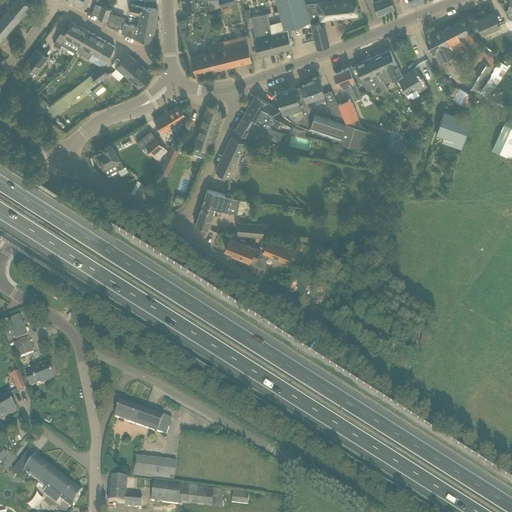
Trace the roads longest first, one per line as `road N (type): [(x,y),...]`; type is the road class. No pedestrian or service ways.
road 1 (motorway): [(511,506),(0,183)]
road 2 (motorway): [(0,210),(473,511)]
road 3 (unclassified): [(375,511),(127,368)]
road 4 (tertiary): [(229,91),(461,0)]
road 5 (residential): [(184,225),(229,120),(229,91)]
road 6 (residential): [(184,225),(161,220),(64,159)]
road 7 (tertiary): [(64,159),(97,123),(174,85)]
road 8 (tertiary): [(0,261),(64,159)]
